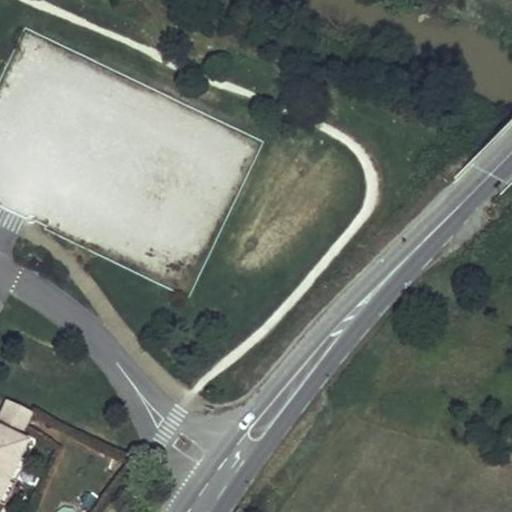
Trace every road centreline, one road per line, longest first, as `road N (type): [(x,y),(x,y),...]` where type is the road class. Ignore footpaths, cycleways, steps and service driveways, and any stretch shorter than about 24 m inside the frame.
road 1 (tertiary): [(405,261),(321,330),(178,511)]
road 2 (tertiary): [(221,511),(405,261)]
road 3 (tertiary): [(511,155),(405,261)]
